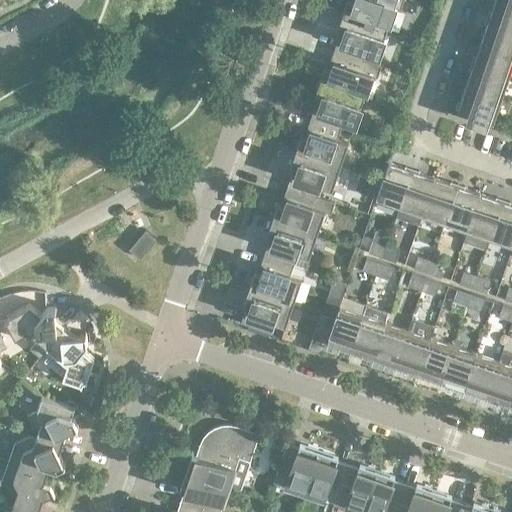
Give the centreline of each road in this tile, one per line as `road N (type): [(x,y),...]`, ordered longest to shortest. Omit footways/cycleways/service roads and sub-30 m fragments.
road 1 (residential): [(161,339),(511,459)]
road 2 (residential): [(454,0),(416,123),(425,139),(511,170)]
road 3 (residential): [(0,268),(171,174),(212,188)]
road 4 (residential): [(212,188),(277,0)]
road 5 (residential): [(102,511),(161,339)]
road 6 (residential): [(164,329),(212,188)]
